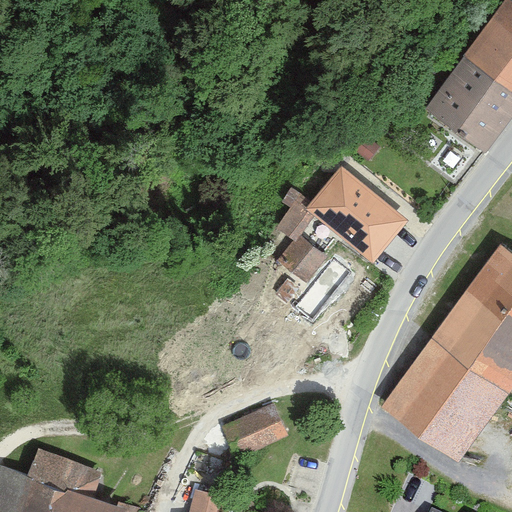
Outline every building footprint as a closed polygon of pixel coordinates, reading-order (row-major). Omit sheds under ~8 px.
[(511,113),(511,0),(504,0),(427,102),(487,147),(511,113)] [(319,216),(377,262),(412,218),(345,165),(310,207),(305,203),(309,198),(295,187),(284,201),(293,208),(279,226),(296,239),(284,255),(312,278),(331,255),(304,234),(319,216)] [(435,333),(511,387),(511,245),(503,239),(435,333)] [(466,460),(511,395),(511,387),(435,333),(385,401),(466,460)] [(276,401),(224,425),(239,458),(291,435),(276,401)] [(41,445),(30,473),(1,462),(0,464),(0,511),(126,511),(129,505),(96,493),(105,468),(41,445)] [(188,511),(217,511),(221,497),(193,491),(188,511)]
